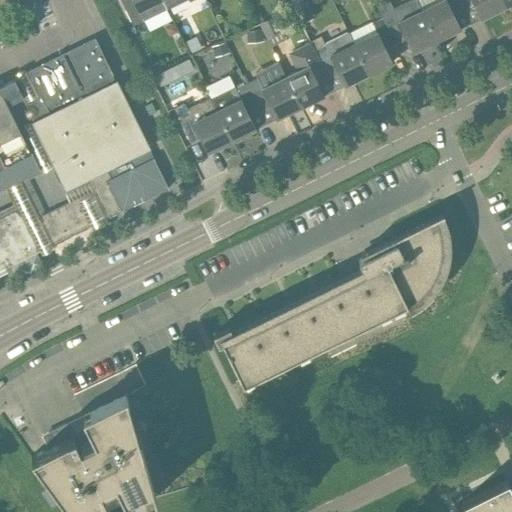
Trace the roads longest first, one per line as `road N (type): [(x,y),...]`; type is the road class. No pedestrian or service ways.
road 1 (tertiary): [(434,121),(0,337)]
road 2 (residential): [(434,121),(511,281)]
